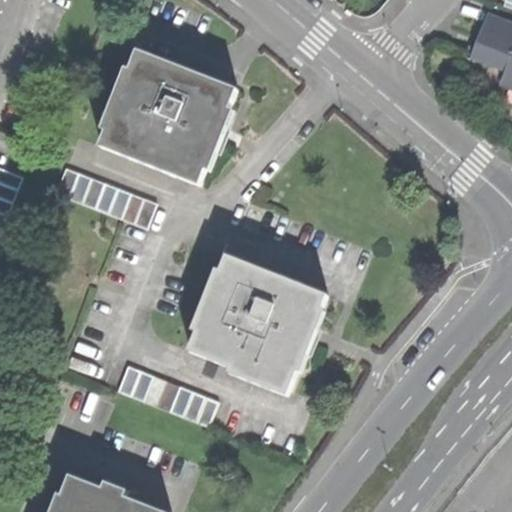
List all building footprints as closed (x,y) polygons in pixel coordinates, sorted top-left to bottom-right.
[(511,21),(491,14),(485,33),(477,55),(511,68),(507,82),(511,84),(511,21)] [(109,130),(101,151),(202,189),(209,168),(206,167),(227,112),(231,113),(239,92),(188,72),(139,53),(131,74),(135,75),(113,132),(109,130)] [(158,204),(66,170),(57,196),(123,221),(148,230),(158,204)] [(0,171),(0,240),(24,180),(0,171)] [(276,386),(291,392),(299,372),(296,370),(307,341),(318,313),(323,315),(330,297),(228,257),(221,275),(224,276),(201,334),(197,333),(189,352),(233,369),(230,375),(274,392),(276,386)] [(127,369),(117,395),(208,430),(218,404),(127,369)] [(159,511),(72,478),(64,499),(68,500),(63,511),(159,511)]
